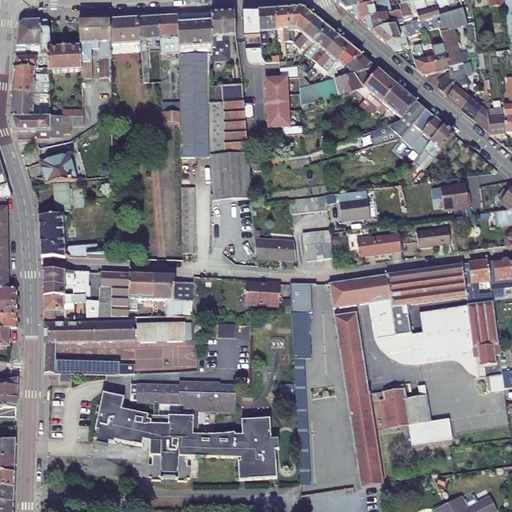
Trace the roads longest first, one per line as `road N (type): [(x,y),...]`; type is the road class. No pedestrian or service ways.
road 1 (residential): [(29,263),(316,278),(511,252)]
road 2 (tertiary): [(320,0),(511,169)]
road 3 (tertiary): [(0,114),(26,210),(29,263)]
road 4 (tertiary): [(31,368),(26,511)]
